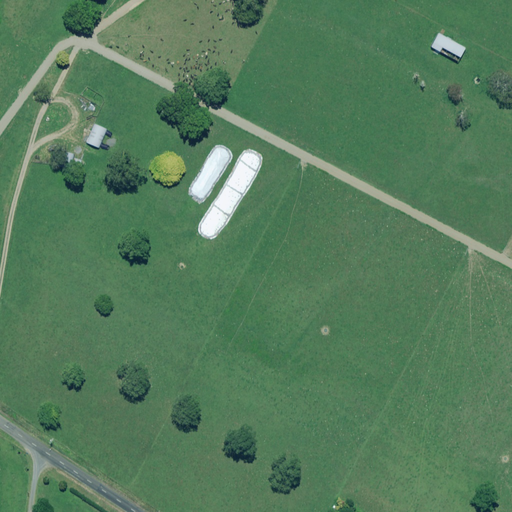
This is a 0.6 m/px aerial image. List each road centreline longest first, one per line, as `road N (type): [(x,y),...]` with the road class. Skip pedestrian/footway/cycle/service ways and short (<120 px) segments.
road 1 (track): [(511,266),(79,41),(53,46),(0,128)]
road 2 (unclassified): [(0,426),(133,511)]
